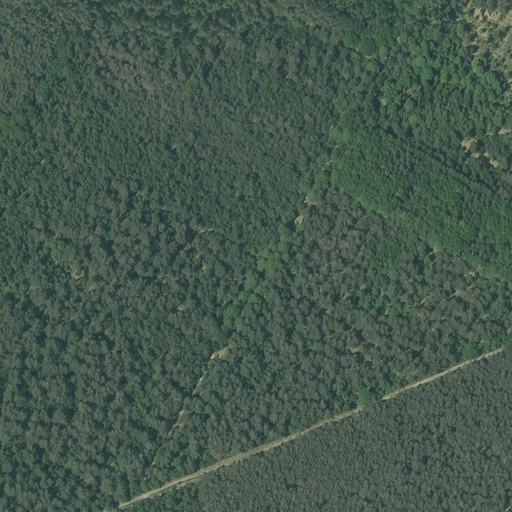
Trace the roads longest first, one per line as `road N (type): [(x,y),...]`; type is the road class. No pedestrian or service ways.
road 1 (track): [(351,121),(139,490),(140,506)]
road 2 (unknown): [(511,348),(116,511)]
road 3 (track): [(511,357),(127,511)]
road 4 (track): [(0,209),(11,183),(97,100),(168,81),(201,90),(256,0)]
road 5 (track): [(0,167),(99,0)]
road 6 (track): [(351,121),(511,210)]
road 7 (track): [(511,114),(393,45)]
road 8 (track): [(262,0),(381,66)]
